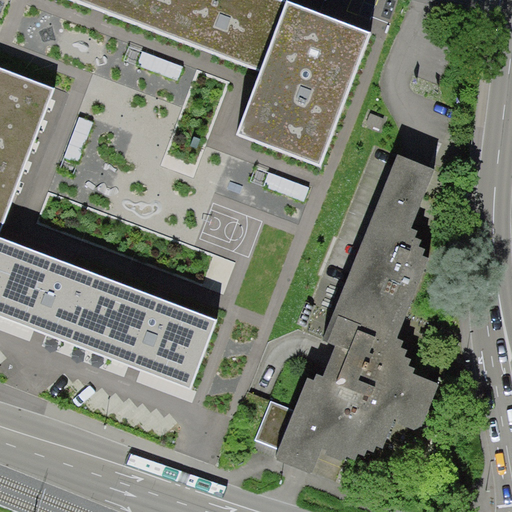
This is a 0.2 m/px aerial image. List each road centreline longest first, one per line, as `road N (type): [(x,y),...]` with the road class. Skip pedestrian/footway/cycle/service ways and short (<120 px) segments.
road 1 (secondary): [(511,376),(492,242),(511,31)]
road 2 (primary): [(0,418),(233,511)]
